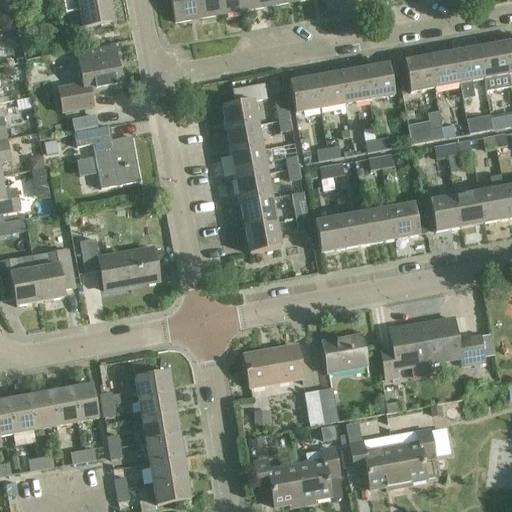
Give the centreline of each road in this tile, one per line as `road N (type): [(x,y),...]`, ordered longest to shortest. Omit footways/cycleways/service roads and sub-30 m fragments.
road 1 (residential): [(157,75),(511,13)]
road 2 (residential): [(202,323),(511,267)]
road 3 (residential): [(202,323),(157,75)]
road 4 (residential): [(0,361),(202,323)]
road 5 (residential): [(227,511),(229,481),(202,323)]
